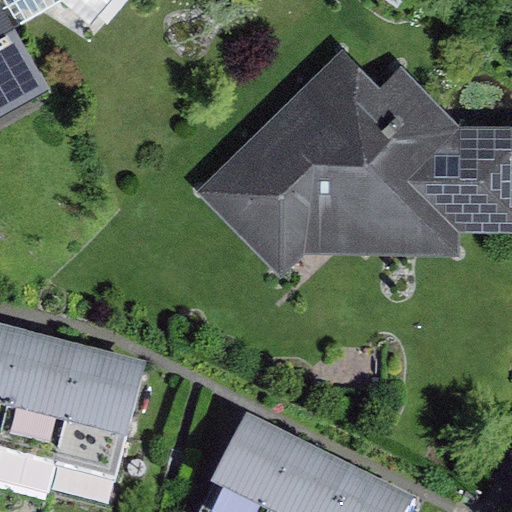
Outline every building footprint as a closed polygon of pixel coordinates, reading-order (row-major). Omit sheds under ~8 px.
[(0,0),(0,125),(54,97),(1,0),(0,0)] [(78,0),(103,21),(120,0),(78,0)] [(511,233),(511,128),(459,128),(399,65),(376,88),(341,49),(196,190),(276,278),(302,257),(452,261),(454,233),(511,233)] [(0,447),(26,346),(0,339),(0,447)] [(0,447),(0,452),(57,468),(85,361),(26,346),(0,447)] [(57,468),(115,483),(144,376),(85,361),(57,468)] [(199,511),(269,511),(300,453),(245,426),(199,511)] [(269,511),(338,511),(354,481),(300,453),(269,511)] [(338,511),(406,511),(408,508),(354,481),(338,511)]
